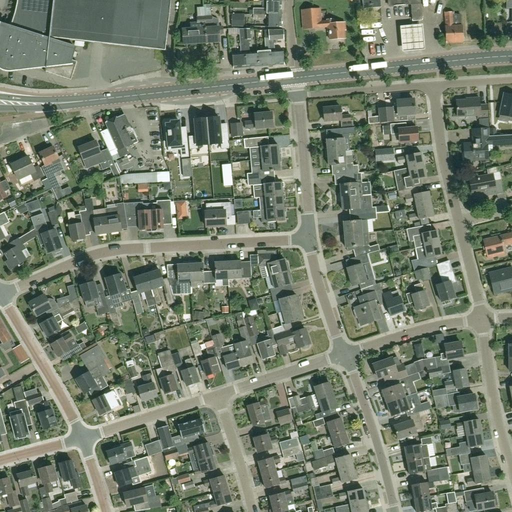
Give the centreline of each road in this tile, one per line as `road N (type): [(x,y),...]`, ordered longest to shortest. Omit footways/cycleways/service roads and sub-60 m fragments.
road 1 (residential): [(0,295),(98,254),(308,239)]
road 2 (primary): [(296,78),(511,58)]
road 3 (primary): [(86,102),(296,78)]
road 4 (residential): [(82,438),(0,295)]
road 5 (residential): [(393,511),(344,355)]
road 6 (residential): [(511,470),(481,320)]
road 7 (residential): [(308,239),(297,96)]
road 8 (residential): [(481,320),(344,355)]
road 9 (residential): [(217,396),(82,438)]
road 10 (residential): [(458,223),(432,86)]
road 11 (residential): [(432,86),(297,96)]
road 12 (residential): [(344,355),(217,396)]
road 13 (residential): [(344,355),(308,239)]
road 14 (residential): [(252,511),(217,396)]
